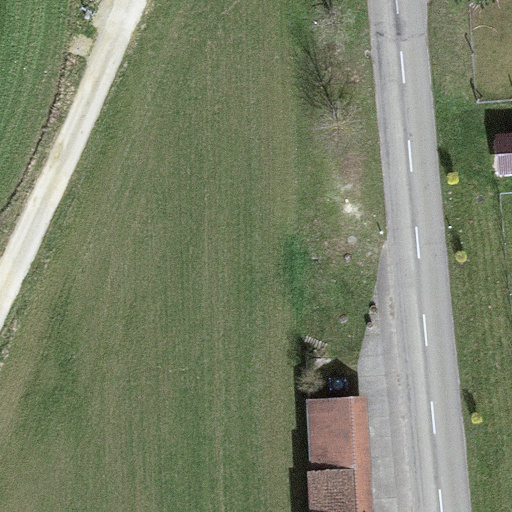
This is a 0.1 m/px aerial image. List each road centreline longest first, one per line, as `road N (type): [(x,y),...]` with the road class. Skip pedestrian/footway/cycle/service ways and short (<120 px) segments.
road 1 (secondary): [(391,0),(433,511)]
road 2 (track): [(130,0),(0,279)]
